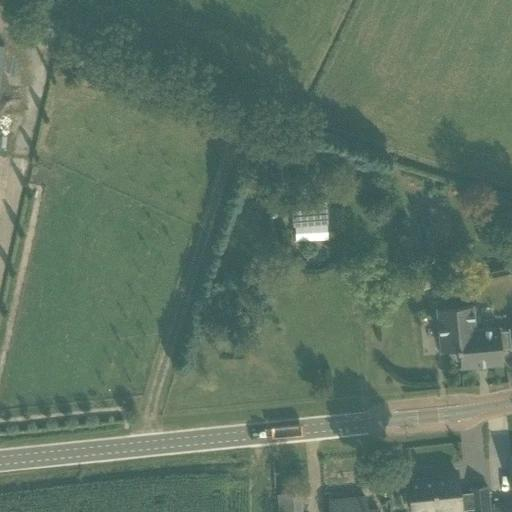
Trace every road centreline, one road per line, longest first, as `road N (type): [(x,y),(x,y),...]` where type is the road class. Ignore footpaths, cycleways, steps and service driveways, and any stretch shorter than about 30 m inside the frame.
road 1 (tertiary): [(0,466),(511,403)]
road 2 (track): [(0,229),(39,52),(0,12)]
